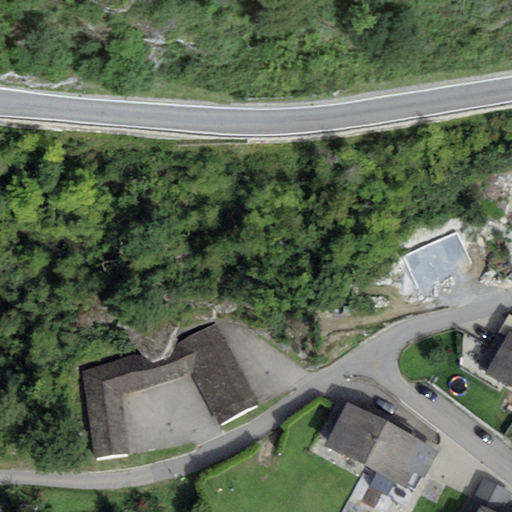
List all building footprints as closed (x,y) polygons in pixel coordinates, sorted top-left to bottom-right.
[(506,338),(510,332),(511,333),(511,316),(508,315),(497,333),(506,338)] [(143,354),(81,373),(94,457),(128,454),(121,394),(191,373),(220,426),(259,406),(216,324),(178,344),(143,354)] [(486,375),(511,389),(511,333),(510,332),(506,338),(486,375)] [(324,446),(364,466),(386,423),(347,402),(324,446)] [(405,488),(413,472),(424,478),(439,450),(428,444),(386,423),(364,466),(377,473),(370,486),(387,495),(394,482),(405,488)] [(501,511),(511,493),(485,480),(469,511),(470,511),(477,511),(480,506),(491,511),(501,511)]
